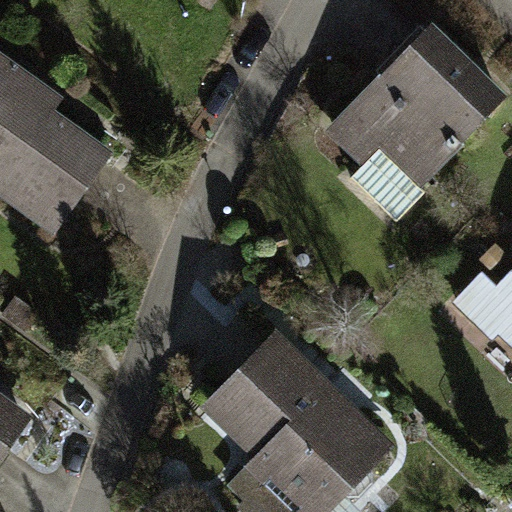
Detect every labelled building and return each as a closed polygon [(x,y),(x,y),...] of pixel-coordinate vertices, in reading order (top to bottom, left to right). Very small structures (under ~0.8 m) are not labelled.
[(511,98),(432,24),(334,129),(414,203),(511,98)] [(64,96),(0,50),(0,195),(56,235),(115,153),(54,109),(64,96)] [(511,390),(511,261),(489,286),(476,273),(435,317),(511,390)] [(328,511),(394,440),(278,333),(210,408),(253,447),(243,458),(302,511),(328,511)] [(0,457),(33,412),(0,388),(0,457)]
